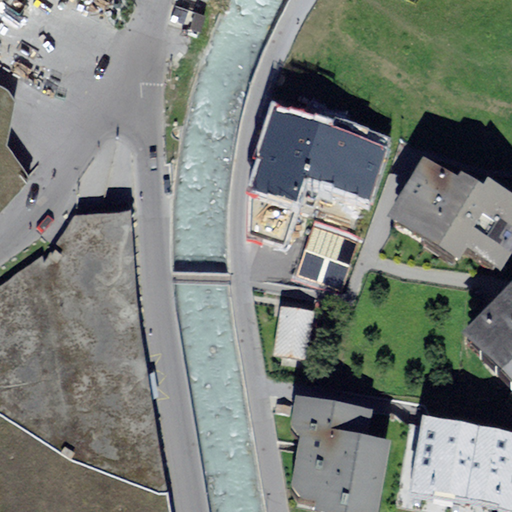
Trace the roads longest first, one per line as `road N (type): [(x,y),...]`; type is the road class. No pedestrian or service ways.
road 1 (residential): [(124,67),(50,207),(0,246)]
road 2 (residential): [(124,67),(142,96),(151,218)]
